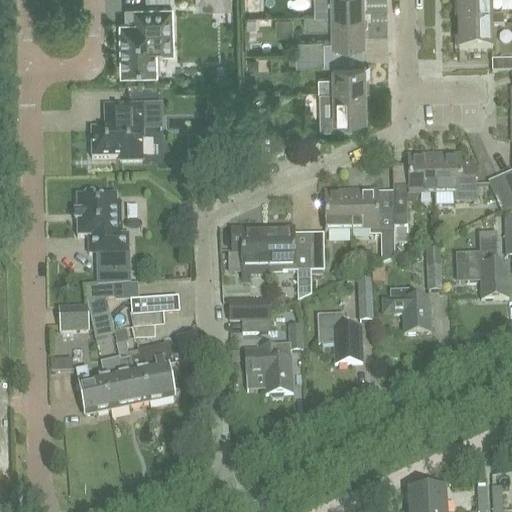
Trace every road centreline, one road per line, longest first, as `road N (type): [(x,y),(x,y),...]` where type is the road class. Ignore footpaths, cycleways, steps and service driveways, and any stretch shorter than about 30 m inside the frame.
road 1 (residential): [(48,511),(41,492),(30,73)]
road 2 (residential): [(118,511),(511,339)]
road 3 (residential): [(207,343),(205,222),(220,207),(399,126),(407,93)]
road 4 (tertiary): [(229,511),(511,389)]
road 5 (residential): [(96,0),(93,70),(30,73)]
